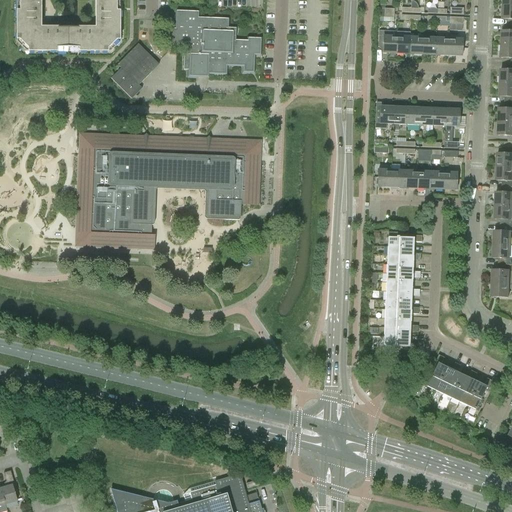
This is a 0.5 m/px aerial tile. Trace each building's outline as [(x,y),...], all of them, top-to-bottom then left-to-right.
[(95,0),(95,28),(40,28),(40,1),(41,1),(41,0),(15,0),(15,1),(16,1),(16,43),(26,52),(110,52),(119,43),(119,0),(95,0)] [(511,6),(503,6),(502,19),(511,19),(511,6)] [(183,70),(189,70),(189,76),(207,77),(207,74),(226,74),(226,65),(244,66),(243,72),(253,72),(254,54),(260,54),(260,39),(248,38),(248,41),(235,41),(236,28),(228,28),(228,19),(198,18),(198,12),(176,11),(176,23),(170,22),(169,45),(178,45),(179,42),(190,43),(189,55),(184,55),(183,70)] [(501,45),(511,45),(511,27),(511,32),(502,32),(501,45)] [(390,32),(383,32),(378,31),(378,47),(382,52),(382,53),(395,54),(396,37),(396,32),(390,32)] [(409,55),(409,38),(396,37),(395,54),(409,55)] [(409,38),(409,55),(422,55),(422,38),(409,38)] [(422,38),(422,55),(435,56),(435,39),(422,38)] [(435,39),(435,56),(448,56),(448,39),(435,39)] [(448,39),(448,56),(461,57),(462,40),(448,39)] [(138,86),(159,65),(138,45),(117,65),(121,69),(111,79),(131,99),(142,89),(138,86)] [(511,45),(501,45),(501,58),(511,59),(511,65),(511,64),(511,45)] [(500,84),(511,84),(511,64),(511,65),(510,71),(500,70),(500,84)] [(511,84),(500,84),(499,97),(509,98),(509,104),(511,103),(511,84)] [(498,123),(511,123),(511,103),(509,104),(509,110),(499,110),(498,123)] [(393,125),(394,108),(380,108),(380,113),(375,113),(374,129),(386,129),(386,125),(393,125)] [(394,108),(393,125),(406,125),(407,109),(394,108)] [(407,109),(406,125),(419,126),(419,109),(407,109)] [(419,109),(419,126),(432,126),(432,110),(419,109)] [(445,127),(445,110),(432,110),(432,126),(445,127)] [(458,127),(459,111),(445,110),(445,127),(444,142),(443,149),(457,149),(457,143),(458,143),(458,136),(452,136),(452,127),(458,127)] [(511,123),(498,123),(498,136),(508,136),(507,143),(511,142),(511,123)] [(133,165),(159,173),(159,174),(159,175),(158,177),(158,178),(158,179),(159,181),(159,182),(160,184),(160,185),(161,187),(162,188),(163,190),(164,191),(166,192),(167,193),(168,193),(171,194),(173,195),(174,195),(176,195),(177,195),(179,195),(181,194),(182,193),(184,193),(185,192),(186,191),(187,190),(189,189),(189,188),(190,187),(191,185),(191,184),(192,182),(192,180),(193,178),(193,177),(192,176),(192,174),(195,174),(197,167),(225,176),(216,202),(224,204),(227,195),(244,202),(244,204),(244,205),(257,206),(259,162),(256,162),(257,145),(240,144),(240,142),(211,141),(211,143),(206,142),(206,140),(148,138),(148,140),(143,140),(143,138),(100,136),(100,138),(82,138),(82,155),(80,155),(77,227),(79,227),(79,233),(77,232),(76,246),(90,247),(90,245),(95,245),(95,247),(153,249),(154,236),(153,236),(151,236),(154,226),(118,215),(124,198),(117,196),(119,191),(125,192),(133,165)] [(406,142),(406,139),(398,138),(397,142),(395,142),(395,146),(405,147),(406,142)] [(511,148),(507,149),(507,155),(497,155),(496,168),(511,168),(511,148)] [(511,168),(496,168),(496,181),(506,182),(505,188),(511,187),(511,168)] [(430,173),(429,190),(442,190),(443,173),(436,173),(436,169),(430,169),(430,173)] [(390,188),(391,171),(378,170),(377,187),(390,188)] [(391,171),(390,188),(403,188),(404,172),(391,171)] [(416,189),(417,172),(404,172),(403,188),(416,189)] [(429,190),(430,173),(417,172),(416,189),(429,190)] [(443,173),(442,190),(455,191),(456,174),(443,173)] [(495,206),(511,207),(511,187),(505,188),(505,194),(495,193),(495,206)] [(511,207),(495,206),(494,220),(504,220),(504,226),(511,226),(511,220),(511,207)] [(493,245),(510,246),(510,238),(511,238),(511,226),(504,226),(504,232),(494,232),(493,245)] [(390,238),(387,237),(387,247),(402,247),(402,245),(413,245),(413,242),(421,243),(421,236),(409,236),(409,238),(398,238),(399,233),(391,233),(390,238)] [(413,245),(402,245),(402,247),(387,247),(387,256),(409,257),(409,254),(413,254),(413,245)] [(510,246),(493,245),(493,258),(503,259),(502,265),(511,265),(511,258),(509,259),(510,246)] [(421,254),(413,254),(409,254),(409,257),(387,256),(386,265),(401,265),(401,263),(412,263),(413,260),(420,261),(421,254)] [(412,263),(401,263),(401,265),(386,265),(386,274),(408,275),(408,272),(412,272),(412,263)] [(492,284),(511,284),(511,265),(502,265),(502,271),(492,271),(492,284)] [(412,272),(408,272),(408,275),(386,274),(386,283),(400,283),(400,281),(412,281),(412,278),(420,279),(420,272),(412,272)] [(412,281),(400,281),(400,283),(386,283),(385,292),(408,293),(408,290),(411,290),(412,281)] [(511,284),(492,284),(491,297),(508,298),(508,289),(511,289),(511,284)] [(419,290),(411,290),(408,290),(408,293),(385,292),(385,301),(399,301),(400,298),(411,299),(411,296),(419,297),(419,290)] [(411,299),(400,298),(399,301),(385,301),(385,310),(407,311),(407,308),(411,308),(411,299)] [(419,308),(411,308),(407,308),(407,311),(385,310),(384,319),(399,319),(399,317),(410,317),(410,314),(418,315),(419,308)] [(410,317),(399,317),(399,319),(384,319),(384,328),(406,329),(406,326),(410,326),(410,317)] [(418,326),(410,326),(406,326),(406,329),(384,328),(383,337),(398,338),(398,335),(410,335),(410,332),(418,333),(418,326)] [(417,344),(409,344),(410,335),(398,335),(398,338),(383,337),(383,346),(405,347),(404,350),(417,351),(417,344)] [(433,367),(435,368),(426,387),(435,391),(441,378),(438,377),(443,367),(441,365),(444,358),(438,355),(433,367)] [(455,363),(451,370),(451,371),(450,374),(453,375),(443,395),(451,399),(457,386),(455,384),(459,374),(457,373),(460,366),(455,363)] [(443,367),(438,377),(441,378),(435,391),(443,395),(453,375),(450,374),(451,371),(451,370),(443,367)] [(468,378),(466,381),(469,383),(459,403),(467,407),(474,394),(471,392),(476,382),(473,381),(476,374),(471,371),(467,378),(468,378)] [(459,374),(455,384),(457,386),(451,399),(459,403),(469,383),(466,381),(468,378),(467,378),(459,374)] [(487,379),(484,386),(476,382),(471,392),(474,394),(467,407),(476,411),(485,392),(487,393),(493,382),(487,379)] [(3,473),(7,486),(0,488),(5,505),(17,501),(12,485),(14,484),(10,471),(3,473)] [(246,484),(247,489),(259,485),(257,480),(246,484)] [(142,497),(111,490),(115,504),(115,507),(116,511),(261,511),(259,501),(249,504),(245,492),(243,486),(238,487),(225,491),(222,483),(215,481),(189,488),(185,493),(183,494),(185,501),(175,504),(174,501),(173,502),(168,503),(153,500),(144,497),(142,497)]
